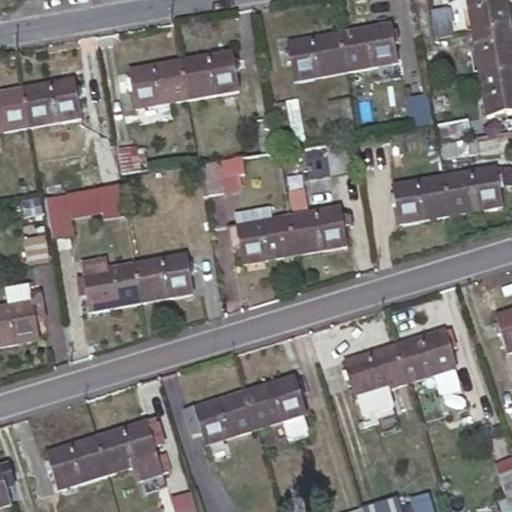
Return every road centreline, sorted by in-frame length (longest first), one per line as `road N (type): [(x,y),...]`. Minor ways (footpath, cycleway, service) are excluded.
road 1 (residential): [(0,401),(511,249)]
road 2 (residential): [(184,0),(0,31)]
